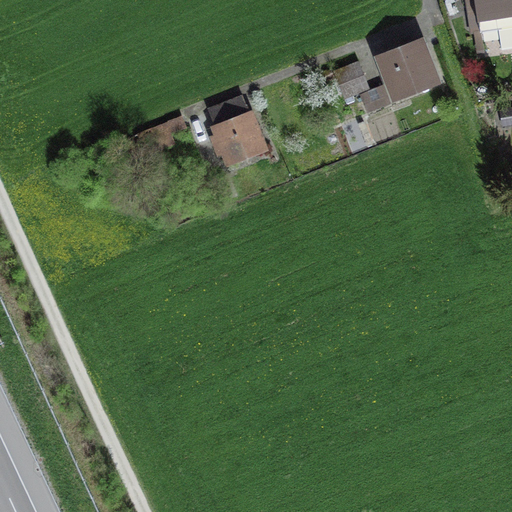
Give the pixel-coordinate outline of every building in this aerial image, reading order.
[(511,0),(466,0),(468,13),(477,11),(480,32),(499,29),(502,49),(511,47),(511,0)] [(419,45),(384,59),(397,94),(433,80),(419,45)] [(359,61),(334,71),(345,98),(369,88),(359,61)] [(368,113),(391,106),(385,85),(362,92),(368,113)] [(243,97),(210,110),(216,127),(215,127),(218,134),(212,136),(219,154),(225,152),(229,162),(264,149),(243,97)] [(181,117),(118,142),(126,162),(173,143),(169,134),(185,127),(181,117)]
